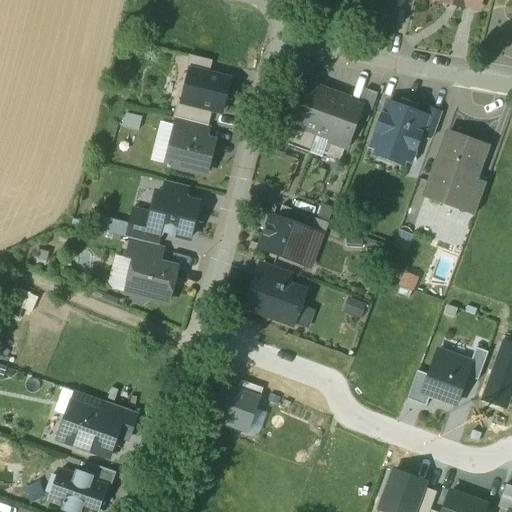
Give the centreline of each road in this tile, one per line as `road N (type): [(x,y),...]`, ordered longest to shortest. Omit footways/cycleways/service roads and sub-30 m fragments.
road 1 (residential): [(202,336),(327,379),(353,418),(439,451),(475,462),(511,453)]
road 2 (residential): [(202,336),(280,37)]
road 3 (residential): [(280,37),(511,82)]
road 4 (track): [(196,349),(0,266)]
road 5 (residential): [(145,511),(202,336)]
